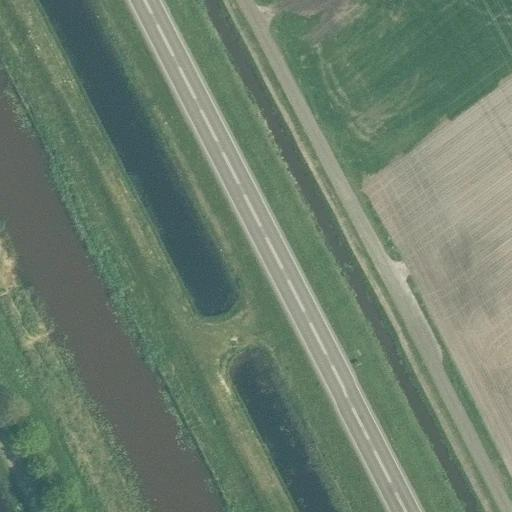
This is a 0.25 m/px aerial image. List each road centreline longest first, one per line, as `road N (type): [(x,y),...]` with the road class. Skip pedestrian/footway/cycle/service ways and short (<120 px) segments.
road 1 (unclassified): [(499,511),(236,0)]
road 2 (trunk): [(399,511),(141,0)]
